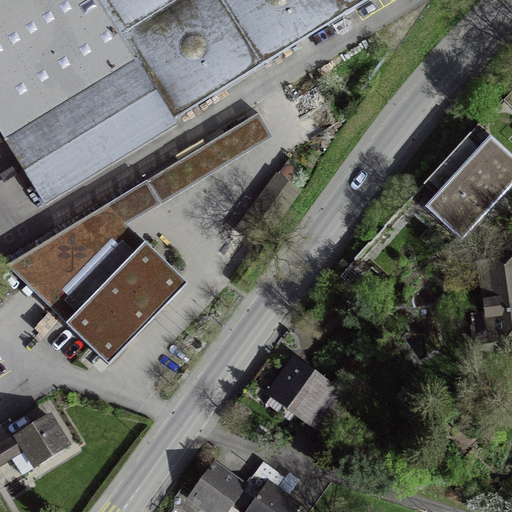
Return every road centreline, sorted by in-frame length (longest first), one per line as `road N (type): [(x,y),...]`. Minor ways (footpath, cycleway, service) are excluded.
road 1 (residential): [(511,8),(444,76),(188,424)]
road 2 (residential): [(432,511),(188,424)]
